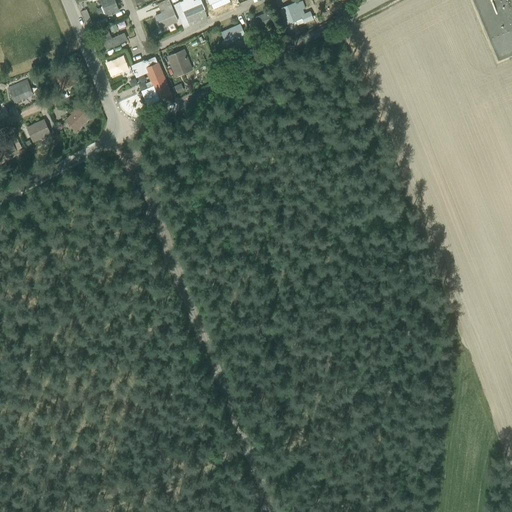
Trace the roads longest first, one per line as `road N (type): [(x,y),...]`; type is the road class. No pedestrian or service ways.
road 1 (unknown): [(119,132),(269,511)]
road 2 (unclassified): [(119,132),(383,0)]
road 3 (unclassified): [(66,0),(119,132)]
road 4 (unclassified): [(0,199),(119,132)]
